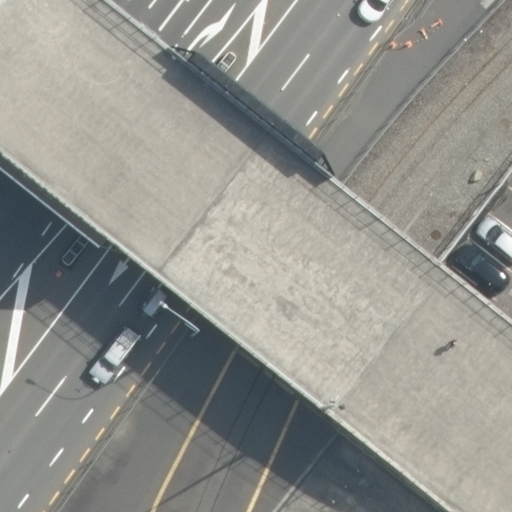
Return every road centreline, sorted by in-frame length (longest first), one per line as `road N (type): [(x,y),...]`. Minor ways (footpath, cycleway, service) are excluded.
road 1 (primary): [(353,0),(0,464)]
road 2 (primary): [(0,213),(155,0)]
